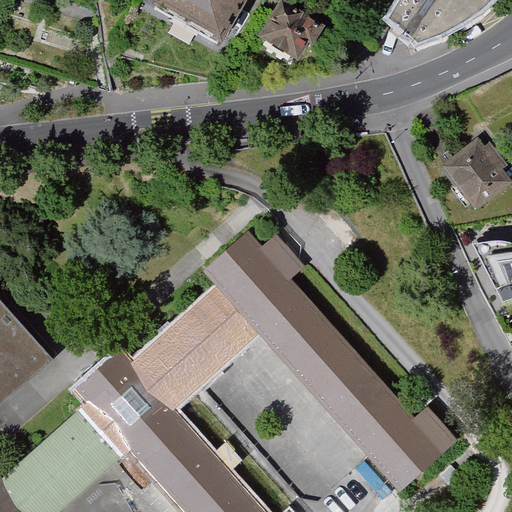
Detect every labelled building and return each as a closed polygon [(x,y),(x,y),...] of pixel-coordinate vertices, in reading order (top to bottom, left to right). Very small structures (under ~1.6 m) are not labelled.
[(158,0),(154,7),(226,47),(252,0),(158,0)] [(501,0),(407,0),(395,21),(425,45),(454,36),(477,22),(492,9),(501,0)] [(283,7),(259,45),(299,69),(310,51),(314,53),(326,33),(322,31),(283,7)] [(485,147),(476,137),(438,167),(473,211),(511,181),(502,170),(507,166),(489,144),(485,147)] [(253,237),(208,276),(406,498),(450,459),(465,446),(433,410),(419,423),(295,284),(309,272),(280,238),(265,251),(253,237)] [(511,299),(511,243),(508,243),(497,241),(481,244),(473,244),(503,302),(511,299)] [(0,403),(53,356),(0,297),(0,403)] [(260,511),(120,353),(75,393),(181,511),(260,511)] [(0,511),(37,511),(0,469),(0,511)]
